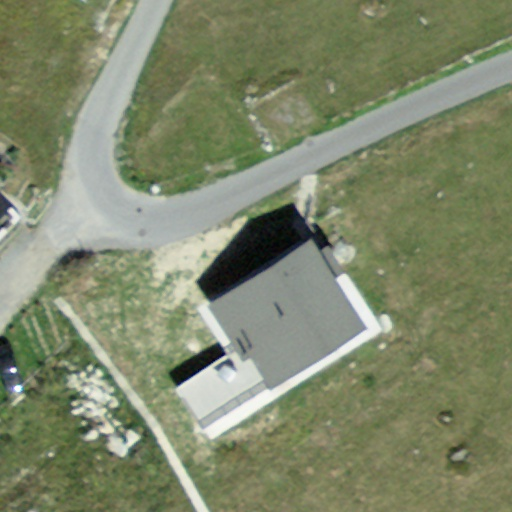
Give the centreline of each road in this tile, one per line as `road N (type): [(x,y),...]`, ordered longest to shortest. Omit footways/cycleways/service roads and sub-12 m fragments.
road 1 (residential): [(511,65),(202,208),(149,215),(101,186)]
road 2 (residential): [(101,186),(91,154),(97,123),(154,0)]
road 3 (residential): [(0,293),(101,186)]
